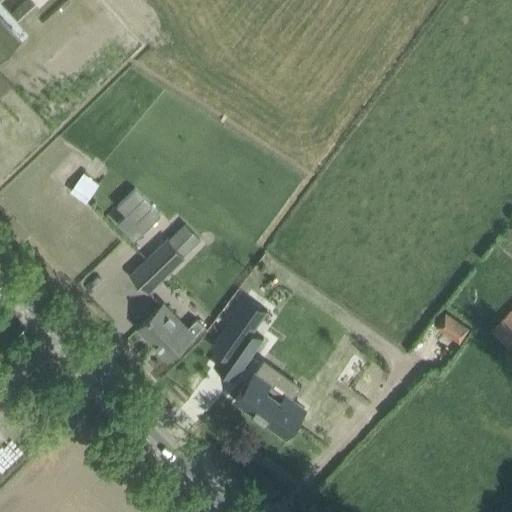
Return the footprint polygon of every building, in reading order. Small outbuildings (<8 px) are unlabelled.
[(0,50),(24,28),(0,2),(0,50)] [(82,173),(71,190),(86,201),(98,184),(82,173)] [(160,214),(135,188),(117,205),(126,214),(117,222),(134,240),(160,214)] [(130,273),(147,291),(183,254),(167,238),(130,273)] [(139,325),(168,356),(202,324),(196,318),(186,328),(162,303),(139,325)] [(240,305),(218,336),(248,357),(263,336),(253,329),(260,319),(240,305)] [(511,309),(493,329),(511,348),(511,309)] [(468,326),(446,311),(437,324),(459,339),(468,326)] [(261,360),(235,397),(286,434),(305,407),(270,382),(277,372),(261,360)]
